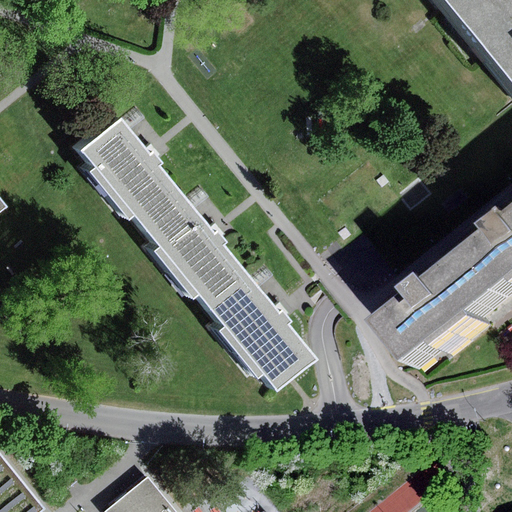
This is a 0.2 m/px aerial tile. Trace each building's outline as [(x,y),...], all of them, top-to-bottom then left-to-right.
[(425,0),(438,16),(457,0),(425,0)] [(493,0),(457,0),(438,16),(511,106),(511,105),(511,15),(510,12),(506,15),(493,0)] [(139,228),(177,197),(146,160),(150,156),(146,152),(141,146),(138,149),(109,114),(70,146),(83,162),(77,167),(117,215),(124,209),(139,228)] [(202,228),(177,197),(139,228),(150,241),(142,247),(182,295),(188,290),(200,304),(238,273),(210,240),(214,237),(209,230),(205,225),(202,228)] [(499,240),(475,259),(509,300),(511,296),(511,222),(496,236),(499,240)] [(509,300),(475,259),(439,289),(434,284),(417,298),(421,302),(386,330),(420,371),(445,351),(451,357),(489,325),(484,319),(509,300)] [(267,309),(238,273),(200,304),(214,322),(208,327),(247,374),(253,369),(266,385),(304,354),(275,319),(278,316),(275,311),(270,306),(267,309)] [(0,511),(16,511),(26,505),(0,473),(0,511)] [(170,511),(140,475),(96,510),(97,511),(170,511)]
